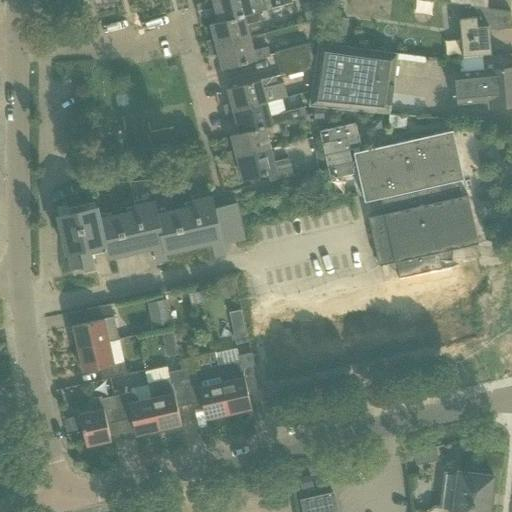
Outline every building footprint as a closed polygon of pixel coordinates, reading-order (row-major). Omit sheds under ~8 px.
[(259,12),(267,10),(264,0),(250,4),(248,0),(211,0),(204,2),(206,10),(215,8),(219,22),(259,12)] [(311,3),(315,20),(324,18),(319,0),(311,3)] [(449,0),(449,2),(449,3),(475,7),(487,9),(487,0),(449,0)] [(476,17),(460,19),(463,56),(491,54),(489,26),(494,26),(494,30),(511,28),(511,26),(511,12),(487,9),(475,7),(476,17)] [(208,49),(250,38),(246,25),(261,21),(259,12),(219,22),(210,24),(214,39),(206,41),(208,49)] [(330,16),(326,41),(345,44),(347,33),(349,19),(330,16)] [(445,38),(455,37),(454,17),(444,17),(445,38)] [(218,54),(222,69),(270,57),(268,47),(253,51),(250,38),(208,49),(210,56),(218,54)] [(278,64),(312,55),(309,43),(275,52),(278,64)] [(317,54),(315,67),(309,106),(390,114),(399,54),(319,43),(317,54)] [(315,67),(317,54),(312,55),(278,64),(281,77),(315,67)] [(511,105),(511,67),(487,70),(456,73),(458,102),(489,101),(489,108),(511,105)] [(231,104),(223,106),(225,114),(267,103),(266,102),(288,97),(284,82),(278,84),(275,76),(227,89),(231,104)] [(267,103),(225,114),(227,121),(235,119),(238,130),(239,134),(279,123),(279,124),(287,121),(307,116),(305,107),(285,112),(270,116),(267,103)] [(323,109),(314,109),(314,119),(323,118),(323,109)] [(388,128),(398,129),(405,130),(407,116),(400,115),(389,114),(388,128)] [(235,150),(226,152),(228,160),(270,150),(267,136),(281,132),(279,124),(279,123),(239,134),(231,136),(235,150)] [(356,124),(320,131),(331,179),(354,174),(353,168),(357,167),(358,174),(365,203),(366,202),(381,198),(458,181),(463,180),(464,180),(453,130),(452,130),(452,131),(364,150),(354,152),(353,152),(356,162),(352,163),(349,149),(361,147),(356,124)] [(270,150),(228,160),(230,167),(239,165),(243,180),(268,174),(270,182),(291,176),(293,176),(289,159),(274,163),(270,150)] [(384,215),(368,219),(374,243),(379,263),(380,266),(389,264),(390,265),(391,267),(392,268),(393,269),(394,269),(396,270),(398,270),(399,278),(399,279),(443,268),(441,260),(448,260),(449,250),(463,247),(477,244),(477,245),(479,244),(467,194),(466,194),(466,195),(461,196),(458,181),(381,198),(384,215)] [(244,240),(236,203),(223,206),(215,208),(213,201),(212,197),(193,201),(192,198),(191,198),(193,207),(175,211),(185,249),(204,245),(203,240),(211,238),(215,256),(225,254),(223,245),(244,240)] [(213,201),(215,208),(223,206),(221,199),(217,200),(213,201)] [(126,254),(145,250),(146,250),(144,245),(152,243),(156,261),(167,259),(166,254),(185,249),(175,211),(158,215),(155,201),(135,206),(134,203),(132,203),(134,212),(118,216),(126,254)] [(98,206),(93,207),(58,215),(67,254),(71,271),(84,268),(84,269),(95,267),(91,249),(104,246),(106,259),(126,254),(118,216),(101,219),(98,206)] [(440,297),(266,336),(277,384),(450,345),(450,346),(511,332),(511,303),(505,274),(438,289),(440,297)] [(148,304),(150,313),(167,309),(165,300),(148,304)] [(112,304),(87,310),(90,322),(73,325),(74,331),(71,332),(75,349),(110,341),(105,319),(114,317),(112,304)] [(241,310),(229,313),(231,322),(243,319),(241,310)] [(162,333),(164,345),(175,343),(172,331),(162,333)] [(103,379),(110,378),(127,374),(124,362),(115,364),(110,341),(75,349),(78,366),(82,366),(83,371),(100,367),(103,379)] [(260,389),(254,365),(252,353),(238,356),(239,360),(218,365),(230,417),(247,413),(246,410),(252,408),(248,391),(260,389)] [(182,370),(184,380),(190,404),(202,402),(206,419),(212,418),(212,421),(230,417),(218,365),(195,370),(193,358),(180,361),(182,370)] [(178,407),(190,404),(184,380),(182,370),(170,372),(170,378),(148,383),(151,398),(160,433),(177,429),(176,426),(182,424),(178,407)] [(142,437),(160,433),(151,398),(138,401),(137,396),(131,392),(121,395),(119,389),(113,390),(120,420),(132,417),(136,435),(141,433),(142,437)] [(112,390),(114,396),(103,399),(102,396),(93,398),(89,402),(91,411),(79,414),(87,446),(90,445),(91,448),(104,445),(103,442),(111,440),(107,423),(120,420),(113,390),(112,390)] [(65,419),(68,432),(78,429),(75,416),(65,419)] [(417,464),(436,459),(434,448),(415,452),(417,464)] [(489,511),(491,494),(493,478),(494,478),(494,476),(492,476),(484,475),(485,471),(469,469),(468,473),(460,472),(461,472),(459,472),(458,474),(459,474),(456,494),(450,494),(449,508),(433,505),(426,510),(427,511),(489,511)] [(310,474),(299,477),(302,490),(313,487),(310,474)] [(300,501),(302,511),(337,511),(333,493),(300,501)]
